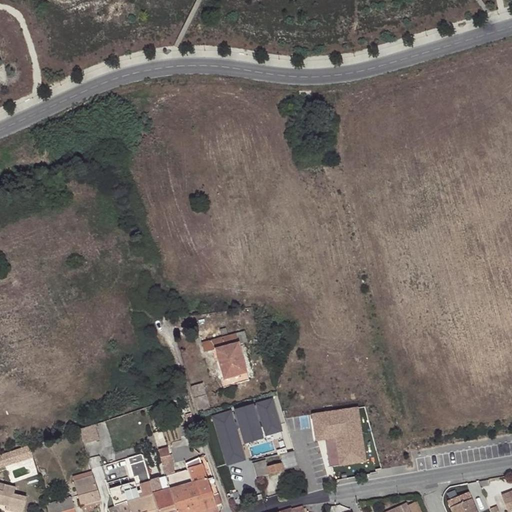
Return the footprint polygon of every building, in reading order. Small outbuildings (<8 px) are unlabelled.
[(245,331),(201,343),(204,353),(214,350),(225,388),(249,381),(239,342),(247,340),(245,331)] [(203,383),(190,387),(197,411),(210,407),(203,383)] [(367,463),(358,405),(310,412),(314,441),(324,440),(328,469),(367,463)] [(99,440),(94,424),(91,426),(95,441),(99,440)] [(91,426),(79,429),(83,444),(95,441),(91,426)] [(247,458),(254,456),(249,442),(243,444),(247,458)] [(168,447),(157,450),(159,457),(170,455),(168,447)] [(298,466),(294,451),(280,455),(282,463),(267,467),(265,460),(252,463),(256,477),(298,466)] [(25,452),(9,457),(12,466),(28,461),(25,452)] [(147,511),(158,511),(153,494),(154,493),(151,481),(143,455),(140,454),(126,459),(132,478),(136,477),(140,489),(143,497),(147,511)] [(162,466),(172,463),(170,455),(159,457),(162,466)] [(0,469),(12,466),(9,457),(0,459),(0,469)] [(201,465),(199,457),(184,461),(187,469),(194,492),(197,500),(213,495),(207,476),(210,475),(206,464),(203,465),(203,464),(201,465)] [(176,511),(199,511),(200,511),(197,500),(194,492),(187,469),(174,473),(172,463),(162,466),(165,477),(170,494),(174,505),(176,511)] [(73,481),(81,506),(93,503),(101,501),(93,476),(73,481)] [(158,511),(176,511),(174,505),(170,494),(165,477),(151,481),(154,493),(153,494),(158,511)] [(109,489),(114,507),(127,502),(139,499),(133,481),(109,489)] [(0,503),(4,504),(23,507),(25,492),(11,490),(12,483),(0,482),(0,503)] [(511,491),(500,496),(506,511),(509,511),(511,511),(511,491)] [(218,494),(213,495),(197,500),(200,511),(199,511),(218,511),(216,505),(222,503),(218,494)] [(71,497),(46,504),(48,511),(62,511),(74,509),(71,497)] [(147,511),(143,497),(139,499),(127,502),(130,511),(147,511)] [(476,511),(471,500),(450,508),(451,511),(476,511)] [(421,511),(416,501),(407,506),(409,511),(421,511)] [(114,507),(108,509),(109,511),(130,511),(127,502),(114,507)] [(82,511),(89,511),(95,510),(93,503),(81,506),(82,511)] [(409,511),(407,506),(406,503),(386,511),(409,511)]
